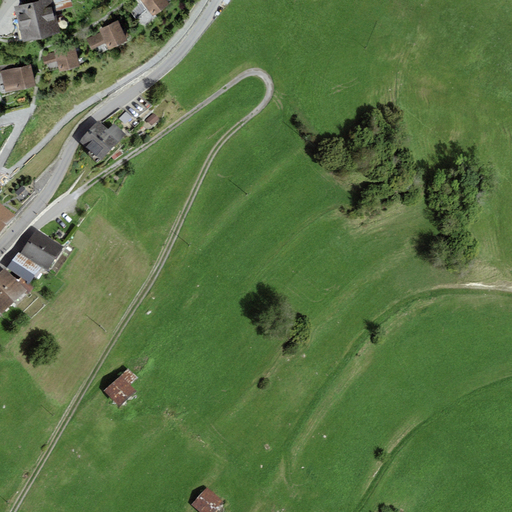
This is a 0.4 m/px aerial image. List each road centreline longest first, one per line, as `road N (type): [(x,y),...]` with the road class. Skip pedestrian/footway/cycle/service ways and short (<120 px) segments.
road 1 (track): [(19,511),(165,262),(224,139),(261,111),(274,88),(266,74),(247,71),(41,220),(0,262)]
road 2 (tertiary): [(0,248),(54,183),(84,127),(168,63),(215,0)]
road 3 (residential): [(0,182),(74,112),(150,64),(203,0)]
road 4 (track): [(354,511),(411,436),(511,384)]
